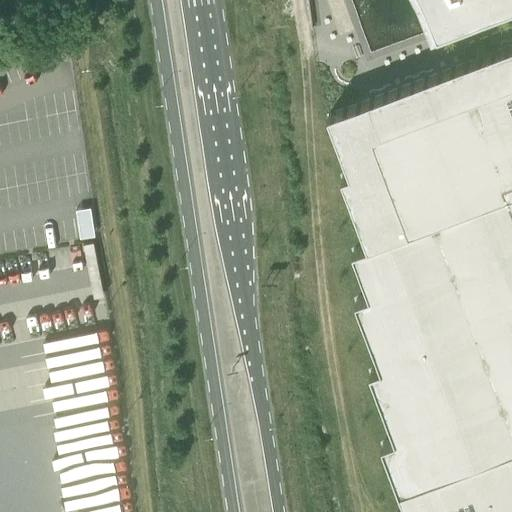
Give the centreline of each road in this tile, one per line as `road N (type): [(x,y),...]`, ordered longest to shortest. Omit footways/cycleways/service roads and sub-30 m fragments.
road 1 (track): [(74,0),(171,511)]
road 2 (primary): [(279,511),(199,0)]
road 3 (primary): [(155,0),(233,511)]
